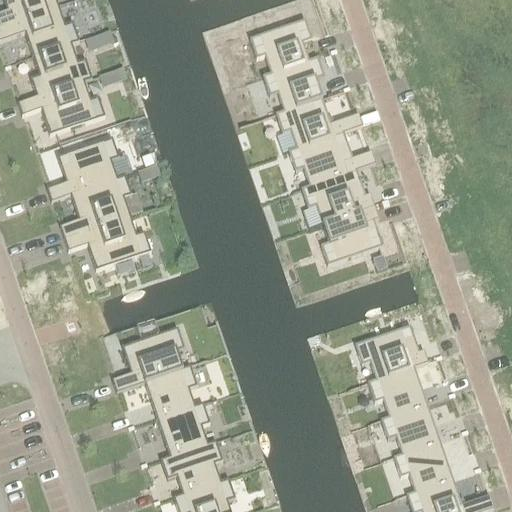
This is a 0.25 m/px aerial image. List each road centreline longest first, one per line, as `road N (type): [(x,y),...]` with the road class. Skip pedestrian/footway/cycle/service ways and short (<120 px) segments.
road 1 (residential): [(511,482),(349,0)]
road 2 (unclassified): [(23,339),(83,511)]
